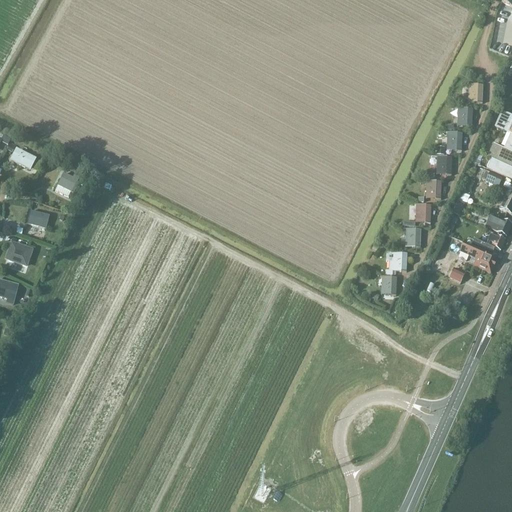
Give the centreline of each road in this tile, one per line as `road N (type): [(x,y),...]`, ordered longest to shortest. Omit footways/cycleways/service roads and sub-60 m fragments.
road 1 (track): [(112,190),(428,364)]
road 2 (unclassified): [(446,421),(390,398),(355,405),(337,441),(354,511)]
